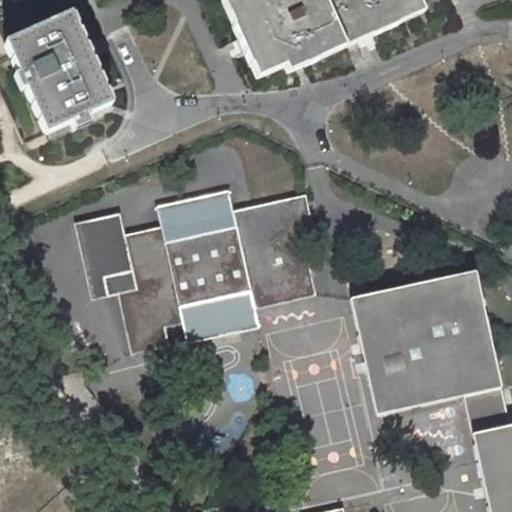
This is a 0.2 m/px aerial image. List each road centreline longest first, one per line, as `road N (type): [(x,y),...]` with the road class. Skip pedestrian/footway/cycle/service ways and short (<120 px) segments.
road 1 (residential): [(511,36),(287,105)]
road 2 (residential): [(287,105),(155,126)]
